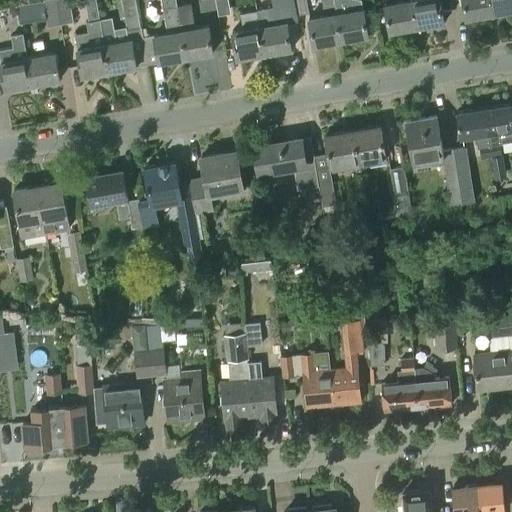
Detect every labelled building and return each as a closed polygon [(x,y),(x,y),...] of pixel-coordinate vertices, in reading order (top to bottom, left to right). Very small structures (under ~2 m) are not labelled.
[(56,0),(43,0),(48,26),(60,24),(56,0)] [(69,0),(56,0),(60,24),(73,21),(69,0)] [(84,0),(85,14),(97,13),(95,0),(84,0)] [(113,16),(99,19),(108,71),(135,66),(135,64),(146,63),(134,0),(122,0),(127,29),(115,31),(113,16)] [(160,0),(166,32),(152,35),(158,62),(185,57),(174,0),(160,0)] [(174,0),(185,57),(212,52),(207,25),(194,27),(190,3),(176,5),(174,0)] [(265,0),(264,0),(254,2),(255,10),(263,54),(290,49),(285,21),(270,24),(265,0)] [(305,0),(293,0),(296,15),(308,12),(305,0)] [(320,0),(323,14),(308,17),(313,45),(340,41),(332,0),(320,0)] [(332,0),(340,41),(367,36),(360,0),(332,0)] [(410,0),(401,0),(384,3),(389,32),(416,27),(410,0)] [(410,0),(416,27),(443,22),(438,0),(410,0)] [(461,0),(465,19),(492,14),(489,0),(461,0)] [(511,0),(489,0),(492,14),(511,10),(511,0)] [(242,28),(231,30),(236,59),(263,54),(255,10),(240,13),(242,28)] [(87,33),(73,36),(81,76),(108,71),(99,19),(85,21),(87,33)] [(14,47),(0,49),(0,77),(3,77),(5,89),(32,84),(27,56),(23,33),(12,35),(14,47)] [(55,51),(27,56),(32,84),(59,79),(55,51)] [(511,124),(508,102),(481,107),(491,166),(494,189),(505,187),(499,153),(511,150),(511,124)] [(481,107),(454,111),(458,137),(473,135),(475,145),(477,145),(481,168),(491,166),(481,107)] [(412,163),(442,158),(434,115),(404,120),(412,163)] [(378,124),(351,129),(356,161),(384,157),(378,124)] [(312,155),(316,181),(319,205),(333,203),(327,167),(356,161),(351,129),(323,134),(326,153),(312,155)] [(297,139),(253,147),(258,171),(294,165),(298,185),(316,181),(312,155),(311,152),(300,154),(297,139)] [(464,146),(451,148),(454,165),(459,197),(472,195),(464,146)] [(203,177),(187,179),(193,213),(212,209),(209,195),(247,187),(244,171),(240,172),(236,150),(200,156),(203,177)] [(148,196),(138,198),(143,226),(157,223),(152,196),(166,193),(168,202),(177,200),(187,262),(194,261),(192,253),(198,252),(192,213),(193,213),(187,179),(178,181),(175,161),(143,166),(148,196)] [(454,165),(442,167),(447,199),(459,197),(454,165)] [(402,166),(388,169),(393,192),(406,190),(402,166)] [(121,170),(86,177),(90,203),(115,199),(118,218),(128,216),(130,228),(143,226),(138,198),(127,200),(121,170)] [(61,181),(37,185),(45,231),(55,229),(53,216),(66,214),(61,181)] [(37,185),(13,189),(21,235),(45,231),(37,185)] [(0,247),(12,245),(5,206),(0,207),(0,247)] [(289,223),(274,225),(277,249),(297,246),(295,236),(290,236),(289,223)] [(79,230),(67,232),(73,271),(85,269),(79,230)] [(28,256),(16,258),(20,280),(32,278),(28,256)] [(270,256),(241,258),(242,275),(271,274),(270,256)] [(239,272),(237,260),(225,262),(226,270),(231,273),(239,272)] [(214,278),(200,279),(202,301),(216,300),(214,278)] [(491,351),(473,353),(476,386),(506,383),(507,386),(511,385),(511,300),(488,303),(492,336),(490,341),(491,351)] [(346,367),(329,368),(332,403),(359,400),(356,366),(354,350),(361,349),(359,330),(365,330),(363,310),(345,311),(346,321),(341,321),(346,367)] [(1,315),(0,315),(0,356),(14,355),(12,331),(3,332),(1,315)] [(453,318),(432,320),(435,348),(455,346),(453,318)] [(242,321),(240,322),(250,415),(259,415),(260,422),(275,420),(274,408),(275,408),(272,375),(261,376),(259,360),(245,361),(245,357),(247,357),(245,345),(260,344),(258,321),(243,323),(242,321)] [(228,379),(220,380),(223,418),(225,418),(225,425),(240,424),(240,416),(250,415),(240,322),(224,323),(225,334),(223,334),(228,379)] [(144,323),(130,325),(132,345),(147,343),(144,323)] [(159,323),(146,325),(148,347),(161,345),(159,323)] [(382,343),(368,344),(369,364),(383,363),(382,343)] [(161,348),(147,349),(150,374),(164,373),(161,348)] [(147,349),(133,351),(136,376),(150,374),(147,349)] [(311,353),(280,355),(282,375),(291,374),(291,373),(302,372),(306,406),(332,403),(329,368),(313,370),(311,353)] [(422,366),(413,366),(414,379),(416,407),(450,404),(448,376),(434,377),(433,372),(436,367),(425,361),(422,366)] [(90,362),(74,364),(77,392),(93,391),(90,362)] [(59,372),(45,373),(47,393),(61,392),(59,372)] [(199,376),(162,380),(166,419),(203,416),(199,376)] [(414,379),(380,382),(383,410),(416,407),(414,379)] [(139,382),(102,385),(107,425),(143,422),(139,382)] [(64,428),(59,428),(61,442),(87,440),(84,403),(62,405),(64,428)] [(33,420),(22,421),(24,446),(61,442),(59,428),(64,428),(62,405),(32,407),(33,420)] [(502,481),(476,484),(479,511),(489,511),(505,511),(502,481)] [(479,511),(476,484),(451,486),(453,511),(479,511)] [(404,511),(430,511),(428,488),(403,491),(404,511)] [(312,508),(309,508),(309,511),(335,511),(335,506),(331,506),(330,503),(312,505),(312,508)]
